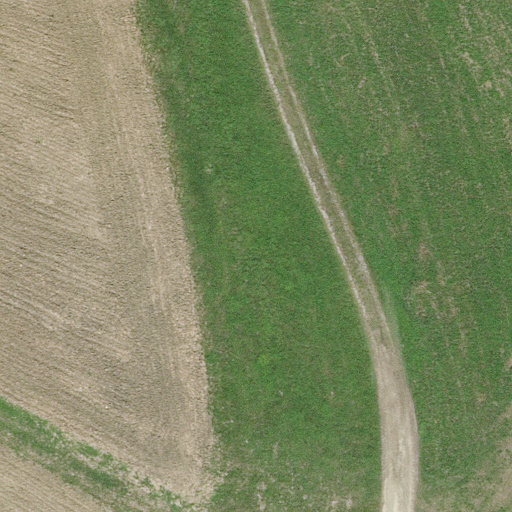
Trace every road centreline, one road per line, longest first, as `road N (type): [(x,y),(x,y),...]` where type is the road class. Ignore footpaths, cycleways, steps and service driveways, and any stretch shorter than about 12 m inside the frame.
road 1 (track): [(248,0),(366,308),(389,389),(399,463),(394,511)]
road 2 (track): [(0,435),(157,511)]
